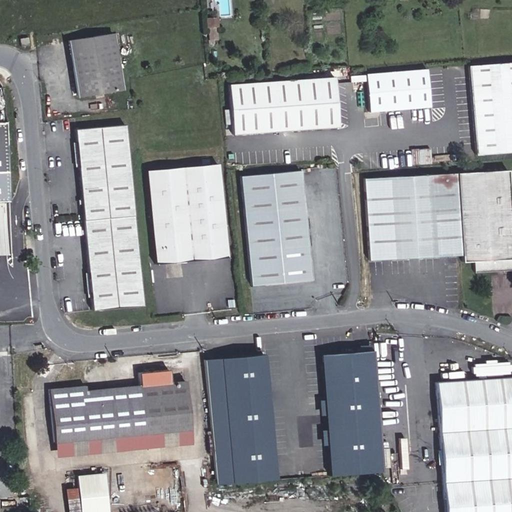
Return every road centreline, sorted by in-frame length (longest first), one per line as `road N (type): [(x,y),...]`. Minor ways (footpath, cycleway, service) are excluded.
road 1 (unclassified): [(0,57),(27,71),(48,295),(59,333),(91,344),(393,313),(511,340)]
road 2 (unknown): [(414,315),(423,511)]
road 3 (unknown): [(0,480),(3,334)]
